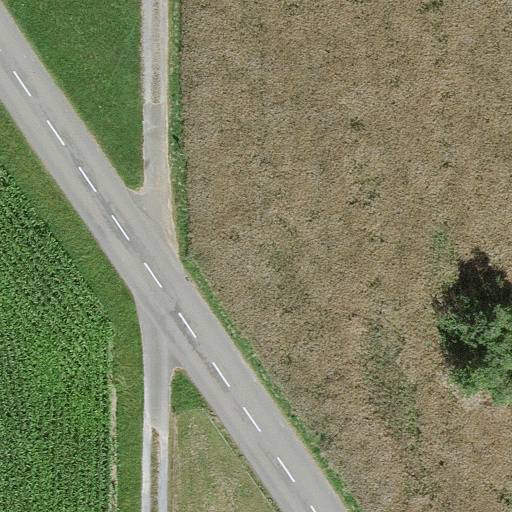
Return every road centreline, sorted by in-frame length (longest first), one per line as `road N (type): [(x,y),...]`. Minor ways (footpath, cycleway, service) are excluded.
road 1 (tertiary): [(0,48),(315,511)]
road 2 (track): [(153,511),(156,0)]
